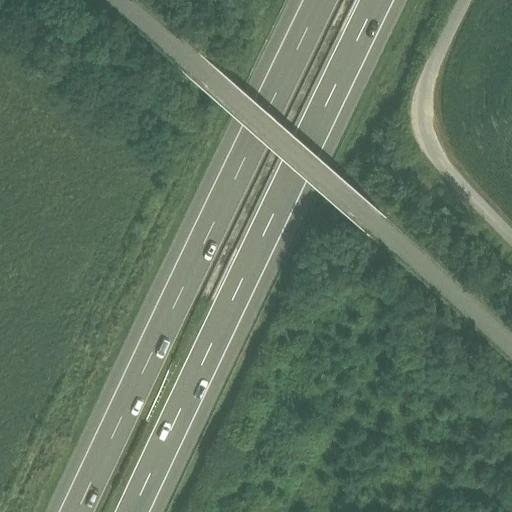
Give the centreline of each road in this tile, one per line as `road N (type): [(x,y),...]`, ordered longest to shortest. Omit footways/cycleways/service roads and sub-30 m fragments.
road 1 (motorway): [(303,0),(60,511)]
road 2 (motorway): [(138,511),(380,0)]
road 3 (unclassified): [(511,336),(376,199),(146,0)]
road 4 (unclassified): [(511,224),(442,152),(426,123),(423,92),(460,0)]
